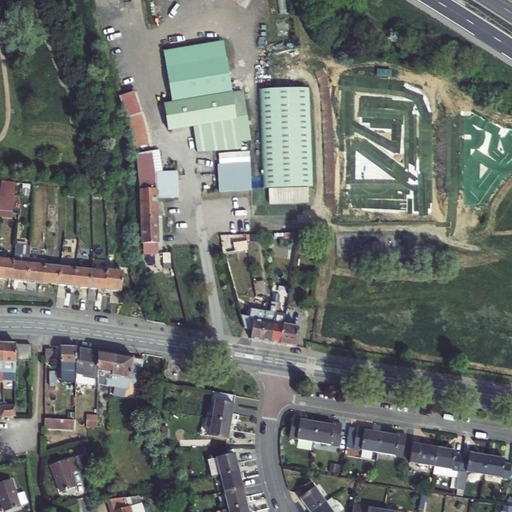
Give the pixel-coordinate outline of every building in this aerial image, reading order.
[(223,42),(165,51),(173,103),(164,105),(169,130),(193,128),(197,144),(249,141),(244,117),(248,116),(243,95),(233,95),(223,42)] [(313,187),(309,88),(258,90),(262,188),(268,188),(269,204),(308,202),(307,187),(313,187)] [(134,148),(147,145),(142,124),(133,93),(120,97),(129,128),(134,148)] [(155,174),(151,151),(137,154),(141,189),(143,244),(143,255),(158,255),(157,243),(156,199),(178,198),(177,173),(155,174)] [(249,165),(218,167),(219,193),(250,191),(249,165)] [(2,182),(0,196),(0,217),(11,219),(15,183),(2,182)] [(30,256),(15,255),(14,261),(12,280),(27,282),(29,258),(30,256)] [(45,261),(45,260),(29,258),(27,282),(42,284),(45,261)] [(0,259),(0,279),(12,280),(14,261),(0,259)] [(61,262),(45,260),(45,261),(42,284),(58,285),(61,262)] [(76,263),(61,262),(58,285),(74,287),(76,270),(76,263)] [(89,289),(91,271),(76,270),(74,287),(89,289)] [(104,290),(106,273),(91,271),(89,289),(104,290)] [(106,273),(104,290),(121,292),(123,273),(113,272),(107,271),(106,273)] [(266,312),(261,342),(271,344),(277,303),(272,302),(271,302),(270,313),(266,312)] [(279,314),(281,303),(277,303),(271,344),(281,345),(284,325),(285,317),(279,317),(279,314)] [(252,330),(250,340),(261,342),(266,312),(250,309),(249,317),(240,316),(244,328),(252,330)] [(284,325),(281,345),(296,348),(299,328),(284,325)] [(2,344),(2,361),(15,361),(15,344),(10,344),(2,344)] [(31,362),(31,346),(24,345),(15,344),(15,361),(31,362)] [(61,347),(60,364),(76,364),(76,348),(68,347),(61,347)] [(76,372),(97,376),(97,371),(96,371),(97,352),(87,350),(76,348),(76,364),(76,372)] [(96,371),(97,371),(112,374),(115,356),(106,353),(97,352),(96,371)] [(115,356),(112,374),(130,377),(133,359),(124,357),(115,356)] [(133,359),(130,377),(129,383),(139,384),(141,375),(140,375),(143,360),(133,359)] [(2,361),(2,371),(15,372),(15,361),(2,361)] [(76,372),(76,364),(60,364),(60,372),(72,372),(76,372)] [(15,372),(2,371),(3,381),(15,382),(15,372)] [(112,374),(97,371),(97,376),(97,384),(105,386),(106,380),(111,380),(112,374)] [(97,376),(76,372),(76,380),(82,381),(82,383),(97,386),(97,384),(97,376)] [(129,383),(130,377),(112,374),(111,380),(106,380),(105,386),(128,390),(129,383)] [(205,418),(212,419),(216,399),(234,402),(235,396),(213,392),(209,414),(206,414),(205,418)] [(231,419),(234,402),(216,399),(212,419),(231,423),(231,419)] [(7,405),(0,405),(0,408),(1,417),(16,416),(16,405),(7,405)] [(97,416),(86,415),(86,428),(97,428),(97,416)] [(313,443),(317,424),(304,421),(305,419),(292,417),(289,439),(313,443)] [(209,437),(212,419),(205,418),(204,428),(201,428),(200,435),(209,437)] [(74,421),(45,419),(44,428),(73,430),(74,421)] [(231,423),(212,419),(209,437),(227,440),(230,426),(231,423)] [(329,426),(317,424),(313,443),(338,447),(342,425),(330,423),(329,426)] [(354,446),(356,429),(349,428),(346,445),(354,446)] [(378,454),(381,434),(368,432),(369,430),(357,428),(356,429),(354,446),(353,450),(378,454)] [(395,456),(398,435),(394,434),(394,436),(381,434),(378,454),(395,456)] [(406,436),(398,435),(395,456),(403,458),(406,436)] [(434,468),(437,449),(412,445),(409,464),(434,468)] [(434,468),(452,471),(454,456),(455,452),(437,449),(434,468)] [(235,454),(216,459),(220,476),(239,472),(238,468),(235,454)] [(468,458),(466,473),(467,473),(483,476),(486,457),(469,454),(468,458)] [(454,456),(452,471),(458,472),(461,457),(454,456)] [(458,472),(466,473),(468,458),(461,457),(458,472)] [(483,476),(501,479),(503,464),(504,460),(486,457),(483,476)] [(73,458),(51,466),(61,493),(76,488),(71,474),(78,471),(73,458)] [(214,478),(220,476),(216,459),(208,461),(212,478),(214,478)] [(341,465),(330,463),(329,472),(339,474),(341,465)] [(503,464),(501,479),(508,480),(509,474),(511,465),(503,464)] [(457,479),(458,472),(452,471),(434,468),(433,475),(457,479)] [(240,475),(239,472),(220,476),(224,491),(224,493),(243,489),(240,475)] [(466,473),(458,472),(457,479),(456,490),(464,491),(467,473),(466,473)] [(220,492),(224,491),(220,476),(214,478),(215,484),(218,483),(220,492)] [(11,480),(0,483),(0,499),(4,511),(5,511),(20,507),(11,480)] [(303,497),(299,499),(308,511),(312,511),(325,502),(310,482),(298,490),(303,497)] [(246,503),(243,489),(224,493),(228,510),(247,506),(246,503)] [(224,493),(218,495),(222,511),(228,510),(224,493)] [(132,505),(130,497),(124,497),(107,500),(111,511),(143,511),(140,503),(132,505)] [(332,499),(326,503),(332,511),(337,511),(340,510),(332,499)] [(474,510),(479,509),(478,506),(480,506),(478,501),(472,503),(474,510)] [(332,511),(326,503),(325,502),(312,511),(332,511)] [(464,506),(459,503),(456,508),(461,511),(464,506)]
